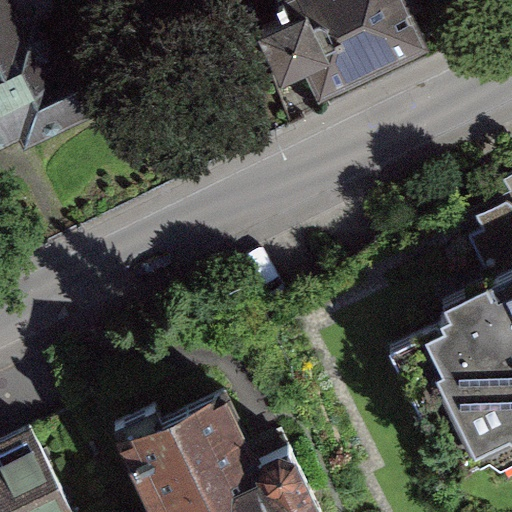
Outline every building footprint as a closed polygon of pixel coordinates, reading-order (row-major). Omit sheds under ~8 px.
[(296,112),(425,48),(400,0),(246,0),(249,6),(222,19),(250,75),(272,64),(296,112)] [(0,121),(13,114),(0,89),(0,121)] [(485,292),(369,354),(426,461),(511,415),(511,206),(507,198),(451,228),(485,292)] [(117,421),(88,437),(128,511),(316,511),(278,442),(258,453),(222,387),(127,439),(117,421)] [(0,511),(37,511),(0,437),(0,511)]
